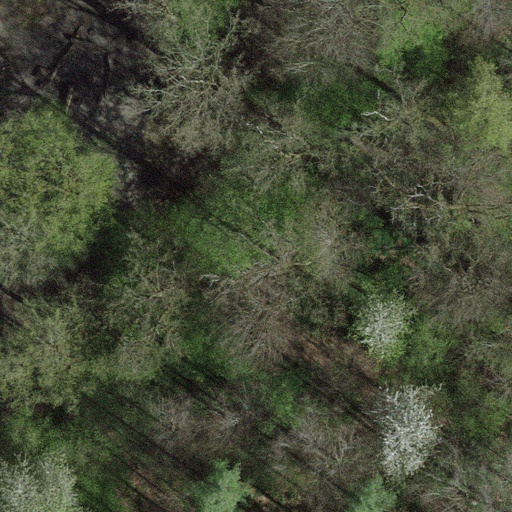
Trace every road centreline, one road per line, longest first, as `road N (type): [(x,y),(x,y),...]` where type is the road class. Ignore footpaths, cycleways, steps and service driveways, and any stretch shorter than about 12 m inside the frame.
road 1 (track): [(0,429),(215,129),(294,0)]
road 2 (track): [(0,429),(37,0)]
